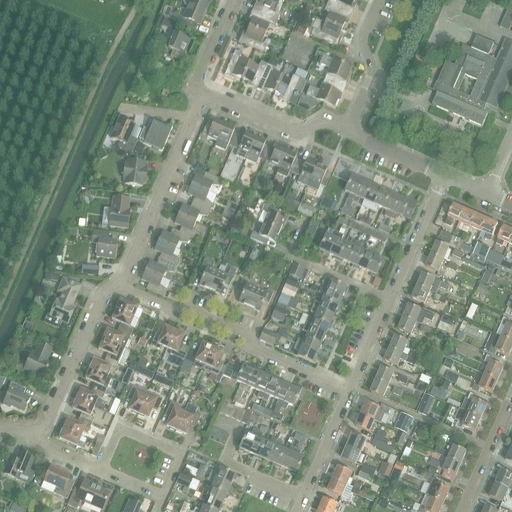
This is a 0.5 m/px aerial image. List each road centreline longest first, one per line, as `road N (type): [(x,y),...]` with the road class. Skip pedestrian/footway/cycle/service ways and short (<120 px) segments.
road 1 (residential): [(348,392),(257,352),(251,338),(119,287)]
road 2 (residential): [(119,287),(203,94)]
road 3 (residential): [(39,432),(104,295),(119,287)]
road 4 (residential): [(347,131),(322,120),(296,134),(203,94)]
road 5 (residential): [(102,469),(119,429),(181,455),(163,496)]
road 6 (residential): [(347,131),(371,69),(361,40),(378,0)]
road 7 (residential): [(389,299),(444,175)]
road 8 (residential): [(460,511),(511,395)]
